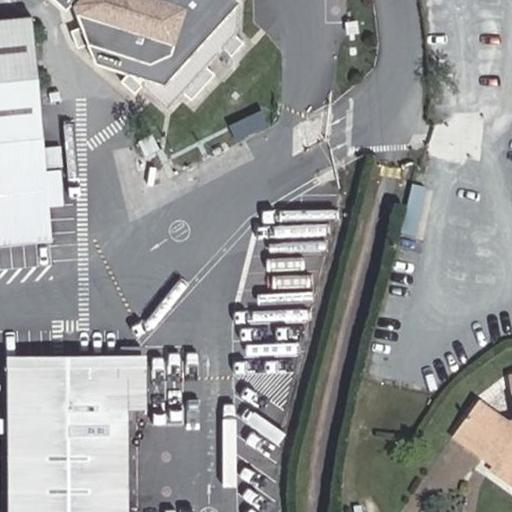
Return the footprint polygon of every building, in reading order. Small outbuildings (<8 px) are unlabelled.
[(188,46),(195,24),(185,7),(163,0),(76,0),(71,5),(93,62),(127,73),(168,55),(169,56),(188,46)] [(42,148),(31,17),(0,19),(0,246),(51,241),(48,207),(44,171),(44,168),(42,148)] [(268,125),(262,112),(229,128),(235,141),(268,125)] [(61,167),(59,146),(42,148),(44,168),(61,167)] [(63,206),(60,169),(44,171),(48,207),(63,206)] [(411,185),(403,235),(426,238),(434,189),(411,185)] [(127,511),(127,401),(145,401),(144,362),(6,363),(6,511),(127,511)] [(511,376),(510,377),(511,390),(511,423),(507,424),(478,403),(450,439),(481,462),(486,455),(496,462),(491,469),(508,482),(511,476),(511,376)] [(511,476),(508,482),(491,469),(488,473),(511,490),(511,476)]
